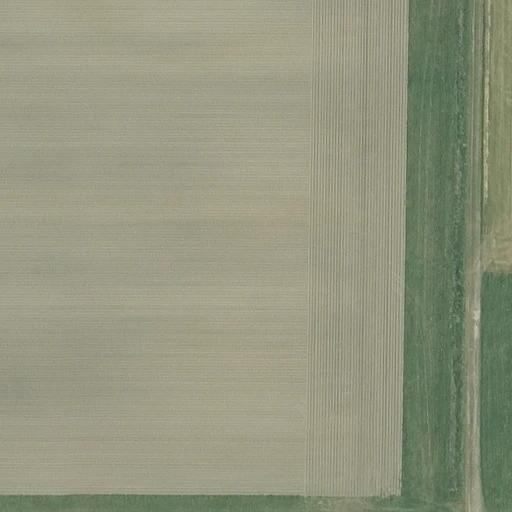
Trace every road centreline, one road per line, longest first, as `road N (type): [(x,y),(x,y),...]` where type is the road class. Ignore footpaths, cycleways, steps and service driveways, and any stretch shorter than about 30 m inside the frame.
road 1 (track): [(433,0),(427,484),(438,511)]
road 2 (track): [(474,511),(476,0)]
